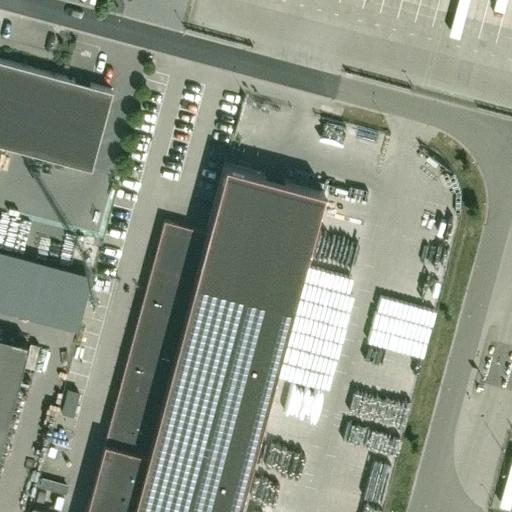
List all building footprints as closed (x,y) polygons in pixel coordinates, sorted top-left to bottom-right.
[(111,88),(0,58),(0,142),(90,167),(111,88)] [(225,162),(206,229),(163,218),(84,511),(235,511),(292,303),(323,189),(225,162)] [(0,445),(28,342),(0,334),(0,445)] [(50,366),(56,343),(33,338),(27,361),(50,366)] [(30,498),(27,511),(54,511),(57,504),(30,498)]
